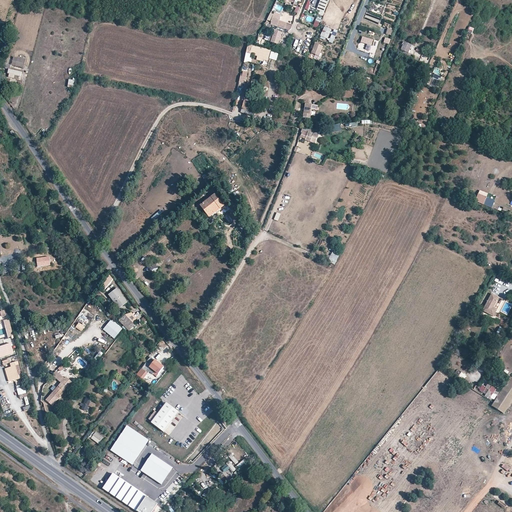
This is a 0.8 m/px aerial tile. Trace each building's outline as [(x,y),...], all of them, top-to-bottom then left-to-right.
[(305,9),(309,10),(310,5),(316,7),(317,1),(313,0),(311,0),(311,4),(306,3),(305,9)] [(319,0),(316,9),(322,12),(327,0),(319,0)] [(271,16),(269,24),(283,28),(284,24),(285,22),(277,20),(277,19),(271,16)] [(324,26),(319,38),(326,41),(332,29),(324,26)] [(333,43),(338,31),(333,29),(328,41),(333,43)] [(270,42),(277,44),(281,32),(273,30),(270,42)] [(361,38),(359,43),(370,46),(372,41),(361,38)] [(297,53),(300,42),(290,40),(287,51),(294,53),(294,52),(297,53)] [(410,44),(403,41),(400,49),(407,52),(410,44)] [(310,53),(314,54),(315,51),(319,53),(322,46),(314,43),(310,53)] [(268,59),(270,51),(254,46),(248,45),(246,53),(250,54),(253,55),(253,56),(257,57),(257,56),(268,59)] [(271,51),(269,58),(276,61),(278,53),(271,51)] [(12,65),(24,68),(26,60),(14,57),(12,65)] [(21,77),(22,71),(9,69),(7,77),(14,78),(14,75),(21,77)] [(335,84),(336,77),(326,75),(325,82),(335,84)] [(336,77),(335,84),(345,86),(346,78),(336,77)] [(249,111),(250,105),(253,95),(244,93),(242,101),(244,101),(241,113),(253,117),(254,113),(253,112),(249,111)] [(304,104),(302,118),(309,119),(311,110),(316,110),(317,106),(304,104)] [(313,137),(316,139),(318,139),(320,134),(314,135),(304,131),(304,133),(302,133),(300,138),(305,139),(304,141),(310,143),(313,137)] [(494,200),(486,197),(488,193),(479,190),(475,201),(492,208),(494,200)] [(218,207),(220,209),(224,206),(215,194),(200,206),(207,215),(218,207)] [(208,217),(220,209),(218,207),(207,215),(208,217)] [(154,222),(164,213),(160,209),(151,218),(154,222)] [(332,252),(328,262),(335,264),(339,254),(332,252)] [(100,285),(104,289),(113,279),(109,275),(100,285)] [(119,308),(127,303),(117,289),(109,295),(119,308)] [(503,299),(491,293),(482,311),(495,317),(503,299)] [(77,320),(86,326),(93,315),(84,309),(77,320)] [(128,331),(134,326),(125,316),(119,321),(128,331)] [(7,319),(3,320),(8,337),(11,336),(11,333),(12,331),(9,320),(7,320),(7,319)] [(123,328),(111,319),(103,329),(114,339),(123,328)] [(75,328),(81,332),(85,327),(79,322),(75,328)] [(61,349),(68,340),(65,337),(58,346),(61,349)] [(0,346),(0,356),(13,352),(10,344),(0,346)] [(92,357),(96,352),(90,348),(86,352),(92,357)] [(155,371),(158,374),(164,367),(151,357),(137,375),(142,379),(151,368),(155,371)] [(22,378),(18,361),(10,363),(11,367),(5,368),(8,382),(22,378)] [(463,380),(466,376),(457,369),(454,374),(463,380)] [(67,377),(65,379),(56,371),(52,375),(61,383),(46,400),(53,405),(65,392),(66,393),(74,384),(67,377)] [(511,402),(511,378),(511,377),(491,407),(504,415),(511,402)] [(28,397),(25,384),(16,386),(19,399),(28,397)] [(485,395),(490,398),(496,389),(491,386),(489,390),(484,387),(482,391),(483,392),(483,393),(485,394),(485,395)] [(81,408),(86,411),(88,406),(94,409),(97,404),(86,398),(81,408)] [(165,432),(179,412),(167,403),(152,423),(165,432)] [(127,425),(110,450),(132,464),(148,440),(127,425)] [(89,437),(100,443),(103,436),(93,431),(89,437)] [(141,470),(161,483),(173,466),(152,453),(141,470)] [(235,464),(238,462),(230,453),(227,455),(235,464)] [(232,472),(235,470),(230,462),(222,468),(227,475),(232,472)] [(113,473),(103,488),(137,511),(137,510),(140,511),(151,511),(158,504),(113,473)] [(163,508),(186,482),(179,476),(156,501),(163,508)]
